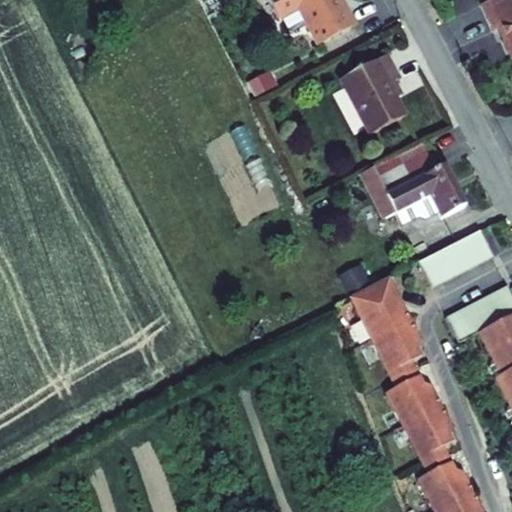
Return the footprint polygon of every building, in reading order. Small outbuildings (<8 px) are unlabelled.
[(348,0),(277,0),(282,9),(283,8),(291,23),(296,24),(310,17),(321,38),(359,19),(348,0)] [(511,0),(486,0),(500,28),(507,24),(511,34),(511,0)] [(391,49),(345,73),(375,129),(409,111),(400,93),(392,80),(400,75),(405,73),(391,49)] [(273,69),(249,82),(256,96),(280,83),(273,69)] [(400,75),(392,80),(400,93),(408,89),(400,75)] [(400,151),(405,160),(414,178),(442,164),(428,137),(400,151)] [(402,207),(418,198),(425,211),(432,213),(445,206),(448,212),(468,202),(447,161),(442,164),(414,178),(405,160),(384,171),(390,183),(378,189),(390,213),(402,207)] [(418,198),(402,207),(409,220),(425,211),(418,198)] [(482,227),(421,259),(435,284),(496,252),(482,227)] [(357,262),(339,271),(350,293),(353,291),(368,284),(357,262)] [(393,270),(387,274),(404,306),(410,303),(393,270)] [(368,284),(353,291),(400,385),(391,389),(432,470),(421,476),(439,511),(482,511),(478,504),(484,501),(472,478),(467,481),(462,471),(447,443),(457,437),(451,425),(446,416),(453,413),(441,390),(435,392),(431,384),(416,355),(426,350),(421,339),(416,330),(422,327),(410,303),(404,306),(387,274),(368,284)] [(511,292),(505,279),(444,311),(458,336),(478,326),(511,307),(511,292)] [(511,307),(478,326),(491,352),(500,369),(493,373),(507,398),(511,408),(511,307)] [(422,327),(416,330),(421,339),(427,336),(422,327)] [(491,352),(488,362),(493,373),(500,369),(491,352)] [(437,381),(431,384),(435,392),(441,390),(437,381)] [(511,408),(507,398),(503,408),(511,425),(511,408)] [(453,413),(446,416),(451,425),(457,422),(453,413)] [(467,468),(462,471),(467,481),(472,478),(467,468)] [(484,501),(478,504),(482,511),(486,511),(489,511),(484,501)]
